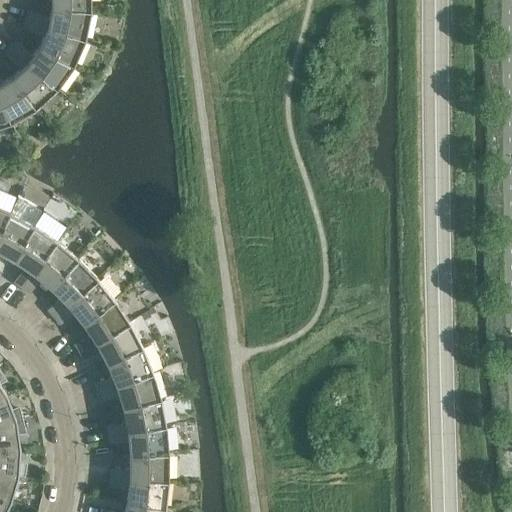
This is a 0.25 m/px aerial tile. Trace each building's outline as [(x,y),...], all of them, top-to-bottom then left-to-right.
[(90,0),(51,0),(51,5),(90,9),(90,0)] [(28,10),(25,18),(84,37),(90,9),(51,5),(49,17),(28,10)] [(84,37),(25,18),(22,26),(43,33),(39,44),(73,64),(84,37)] [(15,39),(9,45),(56,87),(73,64),(39,44),(32,54),(15,39)] [(56,87),(9,45),(4,51),(20,66),(11,75),(35,107),(56,87)] [(0,78),(0,99),(10,121),(35,107),(11,75),(1,81),(0,78)] [(0,124),(10,121),(0,99),(0,124)] [(0,206),(0,230),(10,211),(0,206)] [(10,211),(0,230),(0,252),(1,250),(14,256),(34,224),(10,211)] [(34,224),(14,256),(25,264),(13,279),(21,285),(56,239),(34,224)] [(56,239),(21,285),(29,291),(41,276),(52,285),(78,257),(56,239)] [(78,257),(52,285),(61,295),(47,308),(54,315),(97,277),(78,257)] [(97,277),(54,315),(61,322),(75,309),(83,320),(114,298),(97,277)] [(75,342),(80,350),(129,321),(114,298),(83,320),(91,332),(75,342)] [(153,311),(162,332),(173,328),(164,307),(153,311)] [(129,321),(80,350),(85,359),(101,349),(107,361),(142,345),(129,321)] [(94,380),(97,389),(153,371),(142,345),(107,361),(112,374),(94,380)] [(153,371),(97,389),(101,399),(119,392),(122,406),(160,397),(153,371)] [(7,393),(0,396),(0,422),(16,419),(23,417),(21,408),(13,411),(11,407),(7,393)] [(106,422),(108,432),(165,424),(160,397),(122,406),(125,419),(106,422)] [(16,419),(0,422),(0,446),(20,446),(18,432),(17,427),(25,426),(23,417),(16,419)] [(165,424),(108,432),(109,441),(128,439),(129,452),(168,452),(165,424)] [(0,446),(0,469),(18,473),(25,474),(27,465),(19,464),(19,460),(20,446),(0,446)] [(110,465),(110,475),(168,479),(168,452),(129,452),(129,466),(110,465)] [(0,469),(0,494),(10,499),(18,473),(0,469)] [(168,479),(110,475),(109,485),(128,486),(126,500),(165,507),(168,479)] [(0,494),(0,511),(3,511),(10,499),(0,494)] [(119,511),(105,508),(104,511),(163,511),(165,507),(126,500),(124,511),(119,511)]
